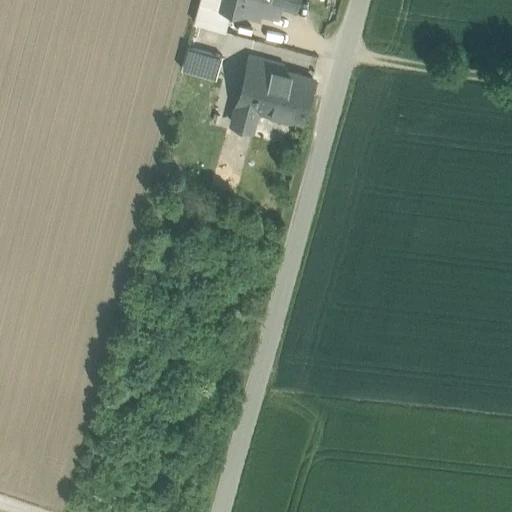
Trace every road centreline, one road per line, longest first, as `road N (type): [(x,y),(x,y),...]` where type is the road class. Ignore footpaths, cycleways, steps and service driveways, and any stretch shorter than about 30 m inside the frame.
road 1 (unclassified): [(362,0),(220,511)]
road 2 (track): [(511,82),(348,54)]
